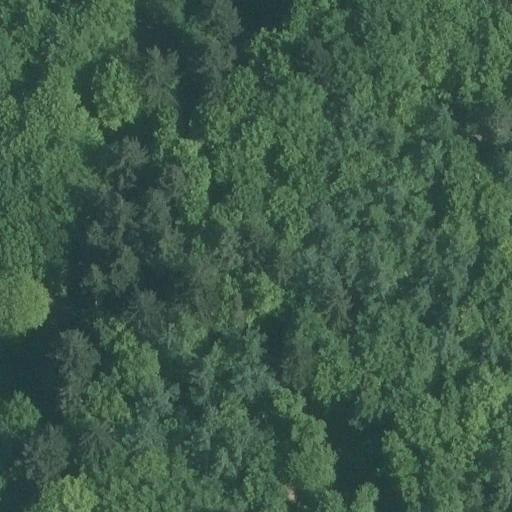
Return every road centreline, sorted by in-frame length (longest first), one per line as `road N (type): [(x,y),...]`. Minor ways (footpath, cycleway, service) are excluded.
road 1 (track): [(203,1),(63,511)]
road 2 (track): [(511,107),(200,0)]
